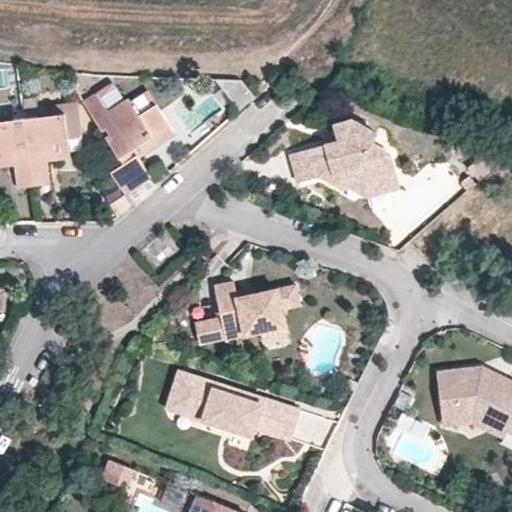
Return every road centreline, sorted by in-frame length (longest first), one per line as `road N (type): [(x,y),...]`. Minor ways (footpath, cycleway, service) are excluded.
road 1 (residential): [(181,194),(375,266),(429,298)]
road 2 (residential): [(427,511),(376,486),(363,458),(366,427),(429,298)]
road 3 (residential): [(105,246),(0,410)]
road 4 (track): [(273,112),(261,73),(344,0)]
road 5 (residential): [(273,112),(181,194)]
